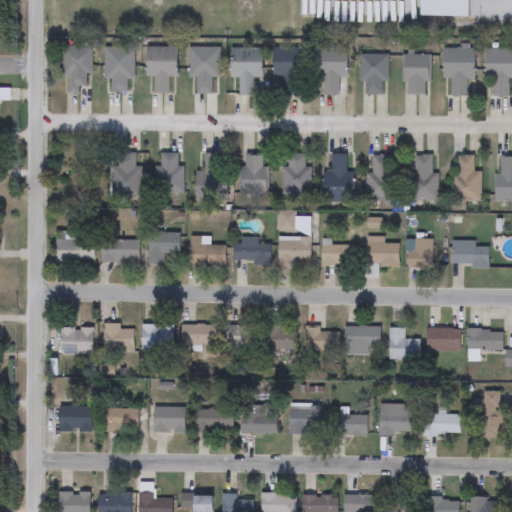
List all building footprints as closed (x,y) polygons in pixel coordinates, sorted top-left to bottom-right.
[(433,0),(469,0),(469,16),(433,16),(433,0)] [(69,76),(61,76),(62,46),(92,47),(91,75),(87,75),(87,86),(80,86),(79,93),(68,93),(69,76)] [(177,77),(168,77),(168,93),(154,93),(154,77),(146,77),(146,47),(177,47),(177,77)] [(134,80),(127,79),(127,92),(110,92),(110,80),(104,80),(104,48),(134,48),(134,80)] [(220,78),(212,78),(212,95),(197,94),(197,78),(189,78),(190,48),(220,48),(220,78)] [(274,76),(274,48),(305,48),(305,76),(297,76),(297,95),(283,95),(283,76),(274,76)] [(348,48),(347,78),(338,78),(338,95),(323,95),(323,77),(315,77),(316,48),(348,48)] [(232,78),(231,49),(263,49),(263,78),(253,78),(253,96),(239,96),(239,78),(232,78)] [(444,49),(475,49),(475,79),(467,79),(467,96),(450,96),(451,78),(444,78),(444,49)] [(486,80),(486,49),(511,49),(511,79),(509,79),(509,96),(492,96),(492,80),(486,80)] [(404,55),(431,55),(431,82),(426,82),(426,94),(404,94),(404,55)] [(388,82),(382,82),(382,95),(365,95),(365,83),(360,83),(360,56),(388,56),(388,82)] [(9,100),(0,100),(0,87),(9,87),(9,100)] [(141,167),(141,200),(113,200),(113,153),(135,153),(135,167),(141,167)] [(184,193),(159,194),(159,153),(178,153),(178,167),(184,167),(184,193)] [(219,153),(219,175),(227,175),(228,201),(193,202),(193,173),(205,173),(204,154),(219,153)] [(347,155),(346,173),(355,173),(354,202),(323,202),(324,173),(331,173),(331,154),(347,155)] [(305,167),(310,167),(310,195),(285,195),(286,155),(305,155),(305,167)] [(396,155),(397,200),(367,201),(366,174),(373,174),(372,156),(396,155)] [(432,155),(432,174),(438,174),(438,201),(412,201),(412,155),(432,155)] [(240,167),(245,167),(245,156),(263,156),(263,167),(267,167),(267,194),(240,194),(240,167)] [(481,172),(481,201),(451,201),(451,174),(457,174),(457,156),(474,156),(474,172),(481,172)] [(511,202),(494,202),(494,174),(500,174),(500,157),(511,157),(511,202)] [(165,254),(165,265),(149,265),(149,233),(180,233),(180,254),(165,254)] [(210,246),(225,246),(225,267),(190,267),(190,237),(210,237),(210,246)] [(259,238),(259,244),(271,244),(271,265),(237,265),(237,238),(259,238)] [(311,263),(278,263),(278,238),(311,238),(311,263)] [(385,238),(385,244),(399,244),(399,267),(366,267),(366,238),(385,238)] [(94,240),(94,263),(56,263),(56,240),(94,240)] [(431,240),(431,269),(410,269),(410,240),(431,240)] [(140,241),(140,264),(101,264),(101,241),(140,241)] [(489,267),(451,267),(451,243),(476,243),(476,247),(489,247),(489,267)] [(321,267),(321,246),(352,246),(352,267),(321,267)] [(121,325),(121,331),(133,331),(133,351),(104,351),(104,325),(121,325)] [(141,325),(173,325),(173,351),(141,351),(141,325)] [(217,325),(217,346),(181,346),(181,325),(217,325)] [(256,326),(256,349),(223,349),(223,326),(256,326)] [(264,352),(264,327),(297,327),(297,352),(264,352)] [(346,327),(381,327),(381,353),(346,353),(346,327)] [(93,355),(59,355),(59,329),(93,329),(93,355)] [(420,361),(389,361),(389,329),(404,329),(404,340),(420,340),(420,361)] [(461,329),(461,351),(427,351),(427,329),(461,329)] [(503,330),(503,351),(467,351),(467,330),(503,330)] [(338,331),(338,354),(305,354),(305,331),(338,331)] [(483,438),(483,392),(502,392),(502,438),(483,438)] [(378,435),(378,405),(411,405),(411,435),(378,435)] [(278,415),(278,436),(240,435),(241,406),(264,407),(263,415),(278,415)] [(320,406),(320,434),(290,434),(290,406),(320,406)] [(91,432),(58,432),(58,407),(91,407),(91,432)] [(185,433),(154,433),(154,408),(185,408),(185,433)] [(138,409),(138,432),(104,432),(104,409),(138,409)] [(195,432),(195,411),(233,411),(233,432),(195,432)] [(332,412),(365,412),(365,436),(332,436),(332,412)] [(460,436),(423,436),(422,415),(460,414),(460,436)] [(138,511),(138,490),(154,490),(154,499),(172,499),(172,511),(138,511)] [(58,511),(58,493),(90,493),(90,511),(58,511)] [(98,511),(98,494),(131,494),(131,511),(98,511)] [(193,511),(181,511),(181,494),(213,494),(213,511),(193,511)] [(237,495),(237,501),(253,501),(253,511),(222,511),(223,495),(237,495)] [(296,495),(296,511),(261,511),(261,495),(296,495)] [(344,511),(344,496),(379,496),(379,511),(344,511)] [(338,497),(338,511),(303,511),(303,497),(338,497)] [(387,511),(387,498),(416,498),(416,511),(387,511)] [(470,511),(470,498),(497,498),(497,511),(470,511)] [(459,511),(426,511),(426,499),(459,499),(459,511)]
